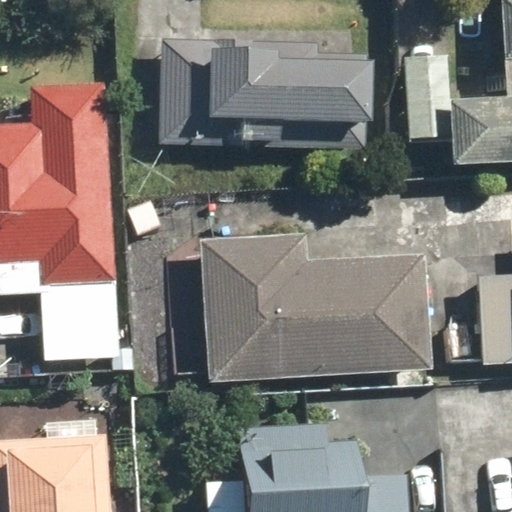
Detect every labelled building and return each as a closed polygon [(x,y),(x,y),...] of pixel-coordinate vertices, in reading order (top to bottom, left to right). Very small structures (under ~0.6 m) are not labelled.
[(432,174),(511,172),(511,3),(485,4),(488,115),(439,116),(438,61),(392,62),(393,145),(431,144),(432,174)] [(148,48),(144,151),(343,159),(347,56),(148,48)] [(0,141),(0,306),(28,306),(28,370),(105,369),(100,99),(13,100),(14,141),(0,141)] [(294,246),(190,247),(192,394),(414,391),(412,268),(294,269),(294,246)] [(511,286),(465,289),(468,375),(511,373),(511,286)] [(313,456),(313,437),(222,439),(222,492),(193,493),(193,511),(399,511),(399,487),(348,488),(347,456),(313,456)] [(103,511),(101,443),(0,445),(0,511),(103,511)]
